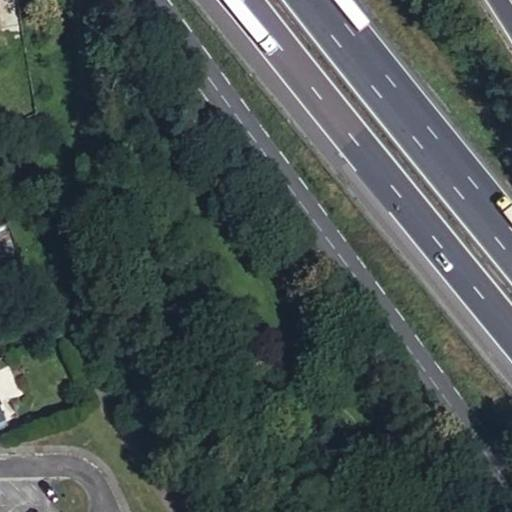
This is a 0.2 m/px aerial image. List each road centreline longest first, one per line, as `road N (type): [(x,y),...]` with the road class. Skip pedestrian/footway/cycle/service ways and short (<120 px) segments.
road 1 (secondary): [(147,0),(511,490)]
road 2 (trunk): [(248,0),(511,324)]
road 3 (trunk): [(511,236),(322,0)]
road 4 (residential): [(0,464),(77,468),(91,476),(109,511)]
